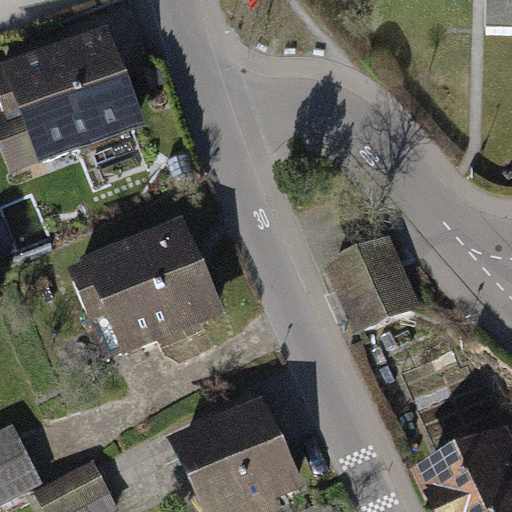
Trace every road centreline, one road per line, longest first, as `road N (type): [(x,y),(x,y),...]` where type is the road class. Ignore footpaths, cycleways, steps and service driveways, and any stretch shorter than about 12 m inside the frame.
road 1 (residential): [(213,113),(385,511)]
road 2 (residential): [(509,295),(344,116),(281,104),(213,113)]
